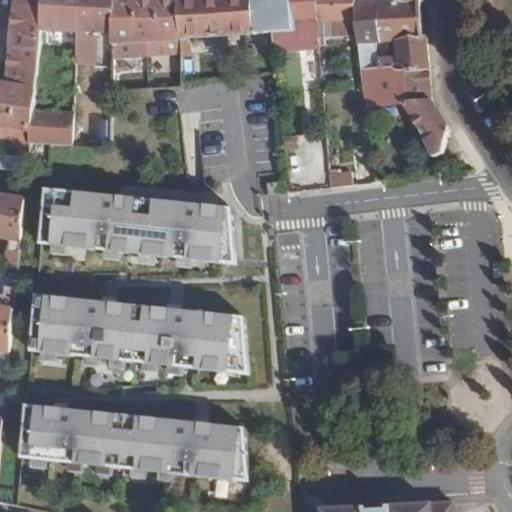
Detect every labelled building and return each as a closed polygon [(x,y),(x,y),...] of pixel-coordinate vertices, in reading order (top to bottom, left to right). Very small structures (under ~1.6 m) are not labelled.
[(40,33),(43,0),(14,0),(7,84),(0,83),(0,105),(33,113),(40,33)] [(43,0),(40,33),(58,32),(59,0),(43,0)] [(59,0),(58,32),(79,33),(81,33),(82,0),(59,0)] [(79,33),(78,64),(94,66),(97,34),(114,35),(115,0),(82,0),(81,33),(79,33)] [(115,0),(114,35),(114,46),(181,43),(181,40),(181,0),(155,0),(138,1),(138,0),(115,0)] [(248,36),(254,36),(253,9),(252,0),(181,0),(181,40),(248,36)] [(293,8),(292,0),(252,0),(253,9),(277,8),(293,8)] [(354,3),(354,0),(317,0),(319,21),(317,21),(318,31),(319,37),(357,35),(356,22),(354,3)] [(427,35),(424,1),(381,2),(382,21),(384,37),(427,35)] [(382,21),(381,2),(354,3),(356,22),(382,21)] [(254,36),(264,35),(279,34),(277,8),(253,9),(254,36)] [(294,33),(294,22),(293,8),(277,8),(279,34),(294,33)] [(384,37),(382,21),(356,22),(357,35),(357,39),(375,37),(384,37)] [(319,45),(319,37),(318,31),(305,32),(306,46),(319,45)] [(429,70),(427,35),(384,37),(375,37),(379,68),(390,67),(399,69),(402,72),(429,70)] [(379,68),(375,37),(357,39),(362,74),(402,72),(399,69),(390,67),(379,68)] [(432,102),(429,70),(402,72),(362,74),(366,106),(405,104),(427,140),(424,142),(429,152),(432,159),(443,155),(447,129),(448,127),(432,102)] [(30,146),(33,113),(0,105),(0,138),(12,141),(16,149),(15,159),(28,161),(30,146)] [(432,159),(429,152),(417,153),(418,161),(432,159)] [(0,168),(27,174),(28,161),(15,159),(0,154),(0,168)] [(352,173),(328,176),(329,190),(353,186),(352,173)] [(50,192),(44,246),(225,264),(226,248),(238,250),(236,210),(50,192)] [(18,269),(25,199),(0,195),(0,236),(8,238),(4,266),(18,269)] [(39,298),(33,353),(237,374),(238,357),(249,358),(247,318),(39,298)] [(0,390),(6,391),(14,309),(0,306),(0,390)] [(28,408),(23,459),(237,481),(238,468),(249,469),(247,429),(28,408)] [(454,499),(321,505),(322,511),(321,511),(460,511),(457,503),(454,499)]
